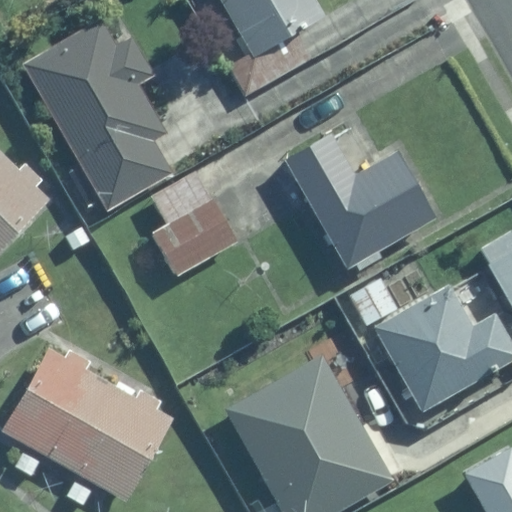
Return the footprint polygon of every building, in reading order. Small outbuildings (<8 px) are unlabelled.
[(316,0),(222,0),(255,56),(325,14),(316,0)] [(131,36),(115,46),(98,18),(21,64),(109,210),(173,172),(154,140),(168,131),(140,84),(155,76),(131,36)] [(399,151),(355,176),(331,134),(289,159),(350,267),(437,218),(399,151)] [(0,249),(49,199),(0,151),(0,249)] [(176,280),(239,243),(198,174),(152,202),(169,230),(153,240),(176,280)] [(511,231),(477,250),(480,255),(511,313),(511,231)] [(450,284),(376,327),(423,408),(511,355),(511,350),(493,317),(475,327),(450,284)] [(50,350),(4,431),(127,501),(174,420),(50,350)] [(323,359),(230,413),(287,511),(337,511),(393,480),(323,359)] [(467,474),(488,511),(511,511),(511,449),(467,474)]
